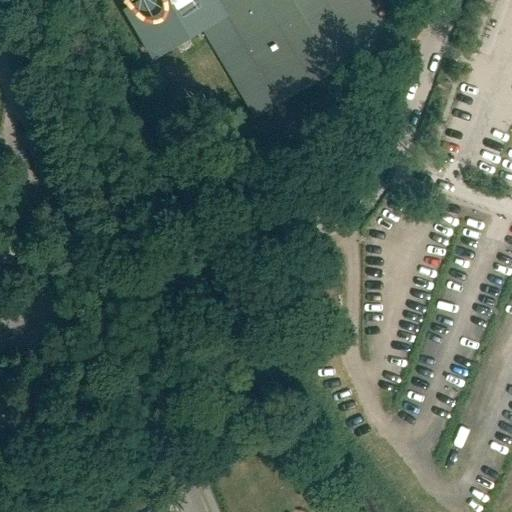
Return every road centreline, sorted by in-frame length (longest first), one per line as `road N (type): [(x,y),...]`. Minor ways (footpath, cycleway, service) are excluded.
road 1 (unclassified): [(433,0),(350,188),(99,293)]
road 2 (unclassified): [(0,57),(99,293)]
road 3 (unclassified): [(99,293),(190,511)]
